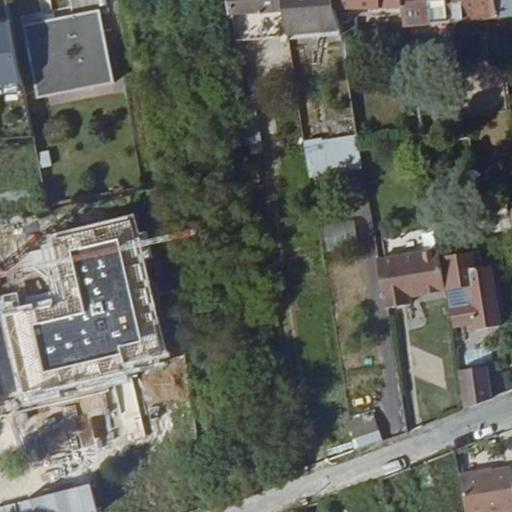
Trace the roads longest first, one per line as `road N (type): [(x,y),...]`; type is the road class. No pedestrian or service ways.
road 1 (unknown): [(329,478),(293,298),(271,114)]
road 2 (residential): [(236,511),(511,413)]
